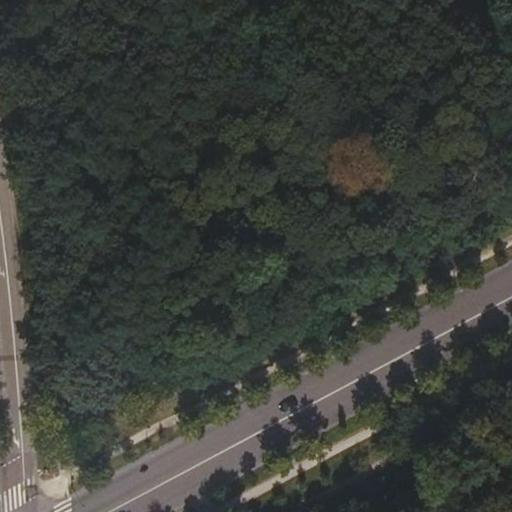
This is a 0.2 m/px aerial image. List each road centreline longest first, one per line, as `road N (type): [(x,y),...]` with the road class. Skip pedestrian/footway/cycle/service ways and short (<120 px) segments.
road 1 (primary): [(511,296),(110,511)]
road 2 (unclassified): [(19,511),(0,254)]
